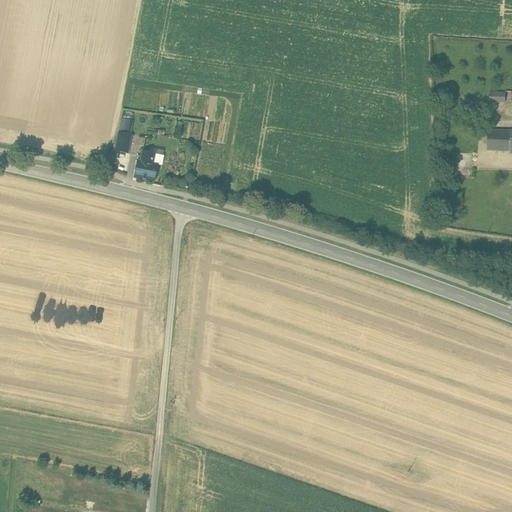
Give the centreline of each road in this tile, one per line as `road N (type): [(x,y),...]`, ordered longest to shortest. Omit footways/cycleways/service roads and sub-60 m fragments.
road 1 (tertiary): [(181,206),(511,314)]
road 2 (unclassified): [(151,511),(181,206)]
road 3 (tertiary): [(0,163),(181,206)]
